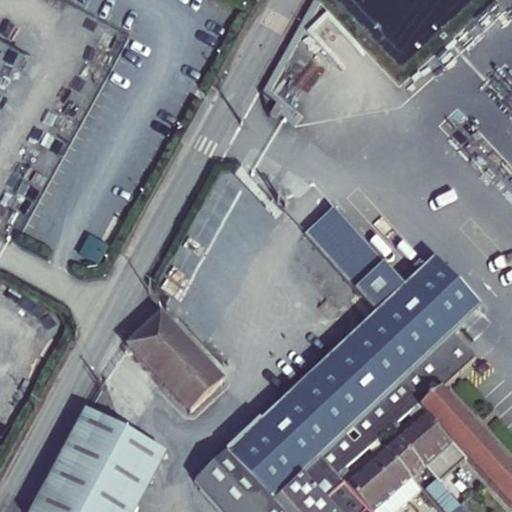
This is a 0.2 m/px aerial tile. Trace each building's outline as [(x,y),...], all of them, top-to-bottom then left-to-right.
[(331,511),(323,503),(343,485),(338,480),(347,473),(390,433),(397,427),(407,417),(417,408),(422,404),(424,407),(436,397),(427,396),(413,379),(486,313),(439,263),(407,291),(316,190),(287,216),(376,315),(354,337),(191,485),(213,511),(331,511)] [(128,348),(142,364),(175,334),(161,319),(128,348)] [(175,334),(142,364),(158,382),(191,351),(175,334)] [(172,397),(206,368),(191,351),(158,382),(172,397)] [(172,397),(190,417),(222,384),(206,368),(172,397)] [(420,412),(462,459),(510,511),(511,511),(511,469),(441,392),(436,397),(424,407),(420,412)] [(390,433),(395,440),(423,470),(435,483),(462,459),(420,412),(417,408),(407,417),(413,423),(402,433),(397,427),(390,433)] [(84,417),(30,511),(134,511),(163,461),(84,417)] [(395,440),(382,451),(409,481),(423,470),(395,440)] [(382,451),(368,463),(407,505),(420,494),(409,481),(382,451)] [(399,511),(407,505),(368,463),(351,478),(347,473),(338,480),(343,485),(367,511),(399,511)] [(464,511),(439,482),(424,497),(436,511),(464,511)] [(367,511),(343,485),(323,503),(331,511),(367,511)]
